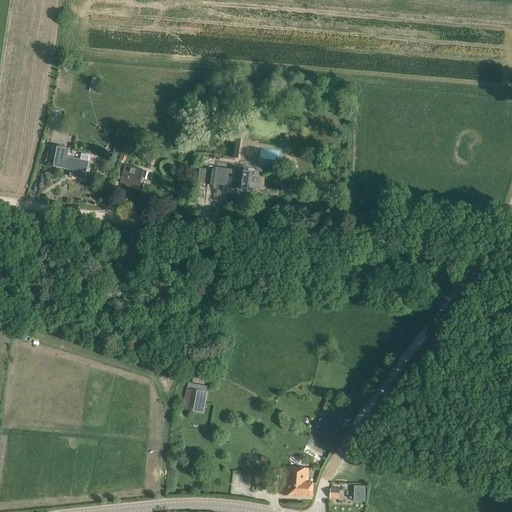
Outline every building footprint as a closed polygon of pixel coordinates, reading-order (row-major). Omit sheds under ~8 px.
[(103,80),(92,78),(91,85),(101,87),(103,80)] [(51,113),(48,127),(57,128),(60,110),(53,109),(53,113),(51,113)] [(234,140),(232,158),(239,159),(242,141),(234,140)] [(119,159),(126,161),(130,146),(124,144),(119,159)] [(57,148),(53,166),(65,169),(66,167),(71,168),(70,176),(85,180),(89,162),(95,163),(96,155),(72,151),(72,154),(69,153),(70,149),(57,146),(57,148)] [(157,156),(160,157),(161,150),(151,148),(148,164),(155,165),(157,156)] [(125,165),(120,182),(121,183),(127,184),(127,186),(139,190),(142,191),(147,171),(125,165)] [(252,171),(236,169),(235,174),(229,174),(228,186),(249,190),(252,171)] [(182,410),(184,410),(204,414),(206,400),(208,392),(187,389),(186,388),(182,410)] [(309,468),(285,468),(283,495),(312,496),(313,484),(308,484),(309,468)] [(340,489),(330,489),(330,498),(339,498),(340,489)]
